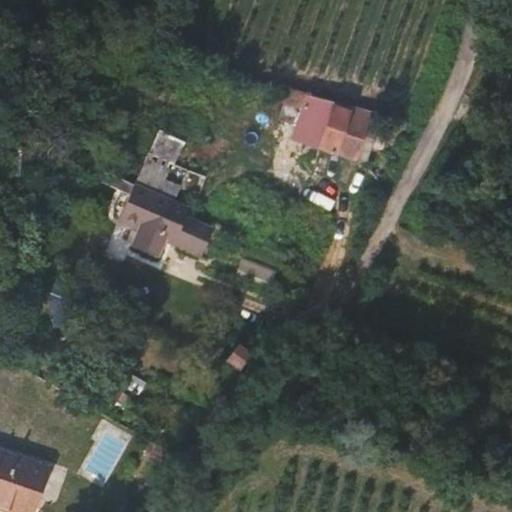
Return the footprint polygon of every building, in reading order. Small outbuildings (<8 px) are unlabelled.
[(369,111),(281,93),(273,130),(290,133),(288,146),(359,160),(369,111)] [(379,113),(369,111),(359,160),(369,162),(379,113)] [(180,193),(107,170),(105,180),(134,188),(124,217),(141,221),(136,239),(161,247),(167,230),(197,239),(206,210),(178,202),(180,193)] [(275,284),(279,268),(242,259),(238,274),(275,284)] [(258,337),(244,328),(227,347),(239,356),(258,337)] [(314,417),(284,399),(275,413),(306,431),(314,417)] [(35,511),(44,472),(0,460),(0,504),(33,511),(35,511)]
